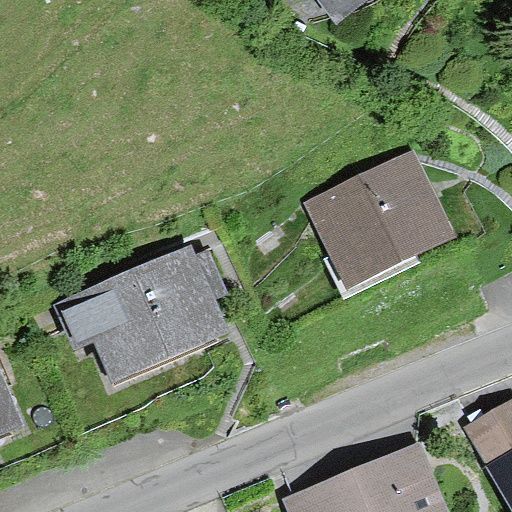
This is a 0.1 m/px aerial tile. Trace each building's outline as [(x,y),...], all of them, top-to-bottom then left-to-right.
[(310,0),(336,34),(381,0),(310,0)] [(454,249),(411,156),(302,206),(345,299),(454,249)] [(228,346),(211,307),(225,301),(205,255),(192,261),(187,252),(49,311),(73,366),(89,359),(105,398),(228,346)] [(0,447),(18,440),(0,397),(0,447)] [(511,511),(511,402),(458,433),(503,511),(511,511)] [(439,511),(415,451),(278,505),(281,511),(439,511)]
